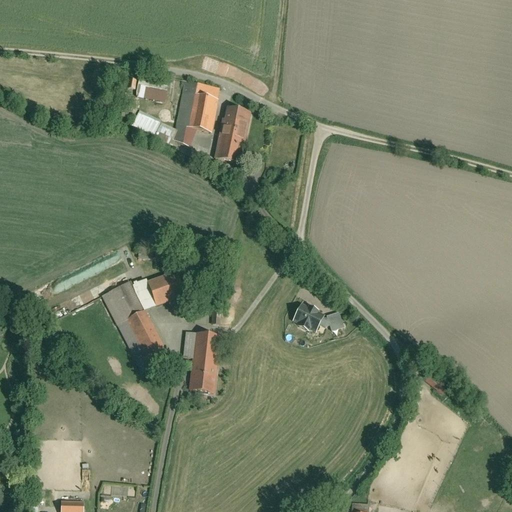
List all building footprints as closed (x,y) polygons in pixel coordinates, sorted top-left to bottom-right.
[(140,81),(136,101),(164,107),(168,87),(140,81)] [(196,89),(187,133),(210,138),(218,93),(196,89)] [(250,116),(227,111),(214,163),(237,169),(250,116)] [(138,113),(130,130),(153,141),(156,137),(169,143),(175,131),(138,113)] [(129,284),(100,299),(139,375),(169,361),(145,316),(204,293),(195,270),(176,278),(174,273),(131,290),(129,284)] [(300,306),(290,325),(297,329),(295,332),(307,338),(309,335),(314,338),(325,319),(319,316),(321,313),(309,307),(307,310),(300,306)] [(341,314),(329,317),(333,332),(346,329),(341,314)] [(221,339),(186,335),(183,361),(193,362),(188,396),(213,399),(221,339)] [(64,502),(63,511),(83,511),(84,503),(64,502)]
